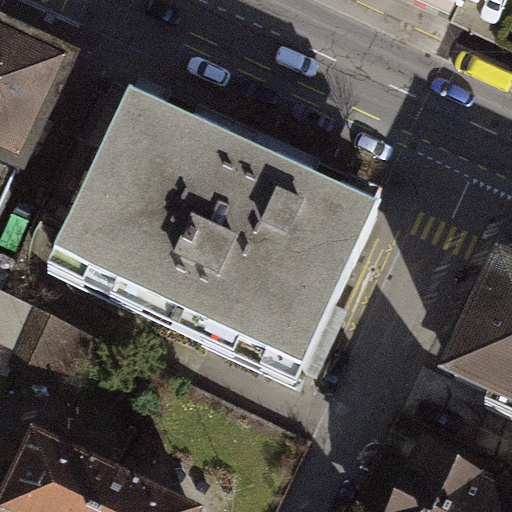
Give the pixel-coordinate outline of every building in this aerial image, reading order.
[(23,177),(72,73),(36,57),(0,39),(0,213),(18,175),(23,177)] [(382,218),(132,105),(57,269),(308,382),(382,218)] [(511,277),(502,273),(451,387),(511,414),(511,277)] [(0,356),(10,361),(31,318),(0,303),(0,356)] [(31,318),(10,361),(55,382),(76,339),(31,318)] [(109,511),(122,484),(35,444),(2,511),(109,511)] [(476,511),(487,490),(422,458),(395,511),(476,511)] [(181,511),(122,484),(109,511),(181,511)] [(511,511),(511,501),(487,490),(476,511),(511,511)]
